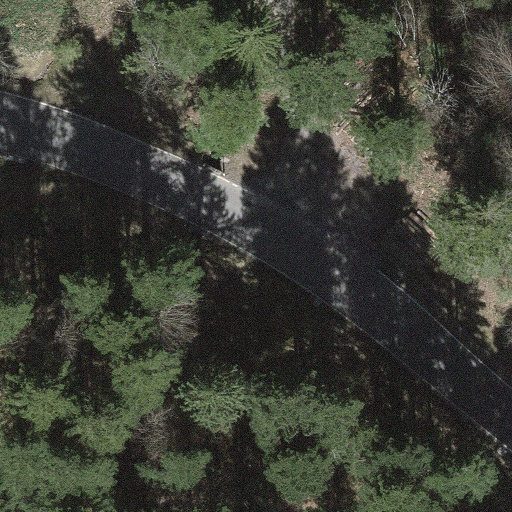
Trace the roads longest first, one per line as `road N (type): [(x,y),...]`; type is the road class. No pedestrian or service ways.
road 1 (tertiary): [(0,121),(142,169),(315,260),(511,426)]
road 2 (track): [(422,0),(481,401)]
